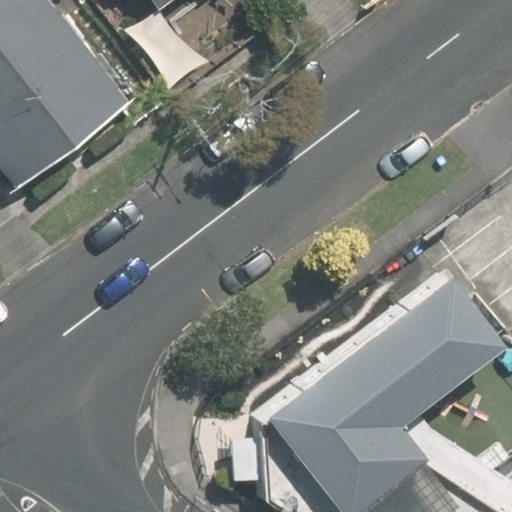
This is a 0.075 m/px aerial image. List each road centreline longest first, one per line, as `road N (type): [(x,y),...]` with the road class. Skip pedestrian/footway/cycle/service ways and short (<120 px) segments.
road 1 (tertiary): [(511,3),(0,388)]
road 2 (tertiary): [(0,410),(106,511)]
